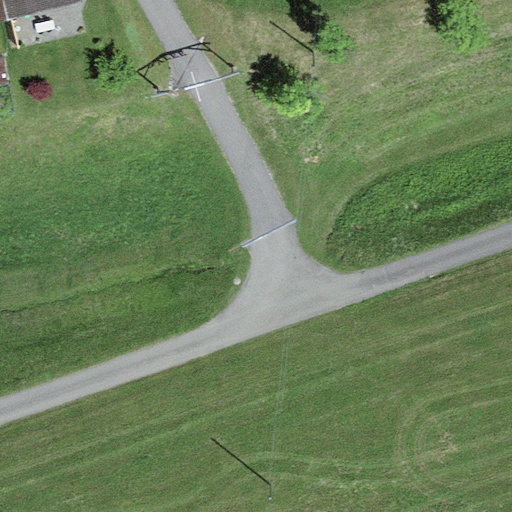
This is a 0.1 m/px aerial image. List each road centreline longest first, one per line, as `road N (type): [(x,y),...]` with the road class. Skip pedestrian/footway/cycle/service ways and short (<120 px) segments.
road 1 (residential): [(0,409),(511,232)]
road 2 (track): [(293,305),(253,186),(150,0)]
